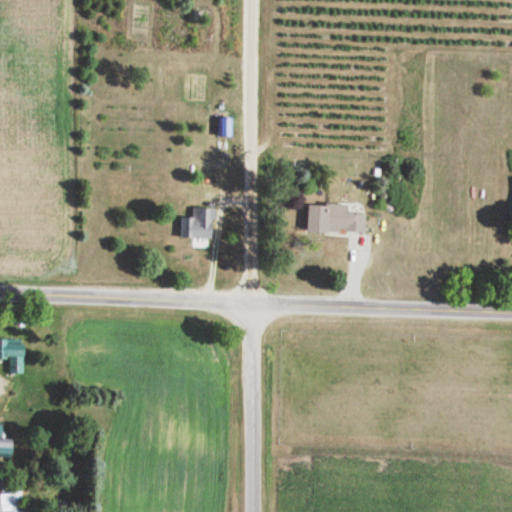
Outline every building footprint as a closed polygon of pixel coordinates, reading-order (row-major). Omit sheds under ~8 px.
[(216,120),(216,139),(229,139),(229,120),(216,120)] [(304,235),(362,234),(362,215),(345,215),(345,206),(303,206),(304,235)] [(181,219),(181,240),(209,240),(209,209),(189,209),(189,219),(181,219)] [(0,341),(0,359),(10,359),(10,375),(20,374),(19,341),(0,341)] [(0,494),(0,511),(19,511),(19,494),(0,494)]
